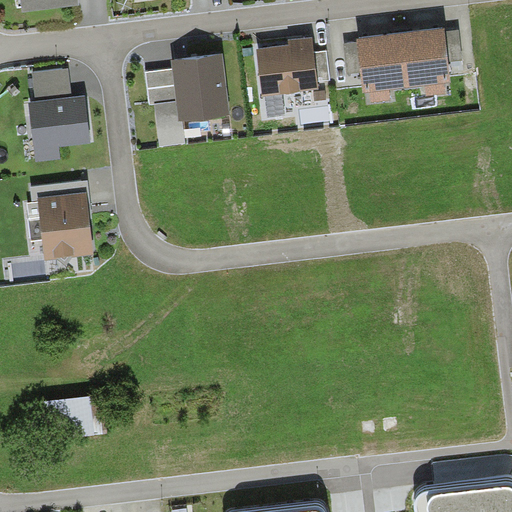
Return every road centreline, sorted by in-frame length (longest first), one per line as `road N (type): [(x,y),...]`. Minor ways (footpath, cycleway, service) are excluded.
road 1 (residential): [(511,444),(0,502)]
road 2 (residential): [(511,224),(201,263),(149,251),(122,209)]
road 3 (residential): [(104,36),(425,0)]
road 4 (residential): [(122,209),(104,36)]
